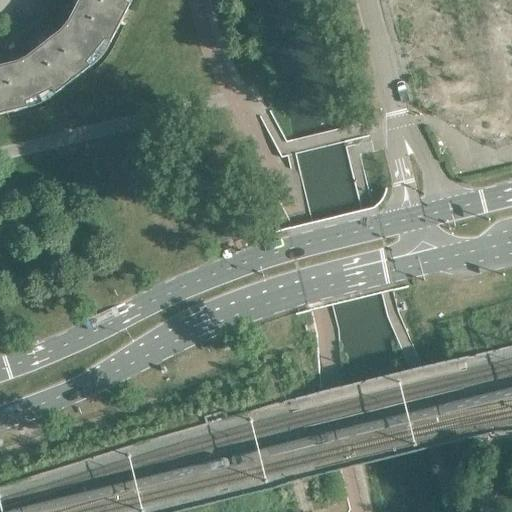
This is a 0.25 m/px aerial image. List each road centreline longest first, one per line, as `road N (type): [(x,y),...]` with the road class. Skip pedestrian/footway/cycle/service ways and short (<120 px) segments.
road 1 (secondary): [(0,417),(47,403),(210,318),(281,291),(433,257)]
road 2 (secondary): [(413,216),(203,278),(0,373)]
road 3 (residential): [(398,122),(367,0)]
